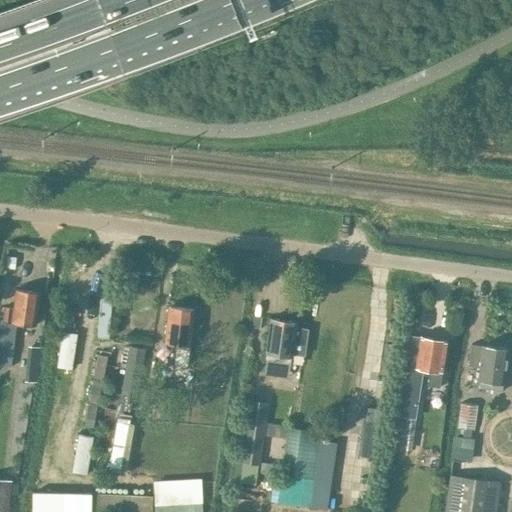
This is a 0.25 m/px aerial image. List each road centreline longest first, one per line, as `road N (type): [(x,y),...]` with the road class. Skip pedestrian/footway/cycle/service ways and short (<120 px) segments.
road 1 (unclassified): [(511,278),(0,210)]
road 2 (motorway): [(0,88),(231,0)]
road 3 (motorway): [(127,0),(0,44)]
